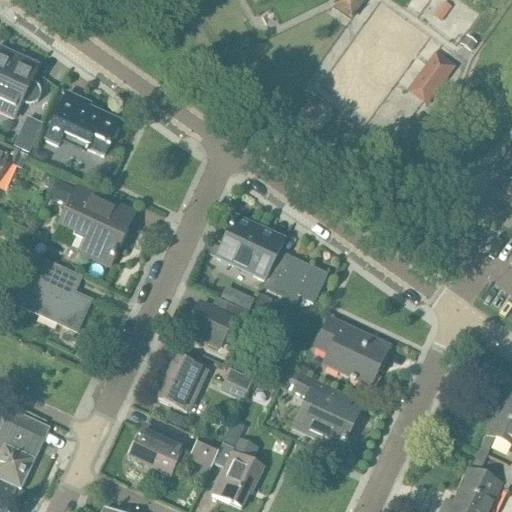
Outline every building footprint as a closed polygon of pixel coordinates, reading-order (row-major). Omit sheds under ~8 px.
[(364,3),(359,0),(337,0),(331,10),(350,23),(364,3)] [(450,10),(441,4),(432,19),(440,24),(450,10)] [(475,46),(465,38),(459,46),(470,54),(475,46)] [(30,86),(34,77),(35,78),(36,77),(0,53),(0,111),(15,117),(21,106),(25,109),(29,109),(33,108),(37,105),(39,102),(40,98),(39,94),(38,91),(35,88),(30,86)] [(405,94),(426,110),(455,70),(434,55),(405,94)] [(65,97),(43,145),(57,152),(60,146),(85,158),(87,154),(102,161),(119,126),(88,112),(90,108),(65,97)] [(19,136),(13,150),(28,157),(34,143),(19,136)] [(0,177),(6,164),(13,166),(18,155),(0,146),(0,177)] [(33,152),(28,163),(43,169),(47,158),(33,152)] [(45,176),(40,185),(48,189),(52,180),(45,176)] [(55,181),(47,199),(66,208),(74,190),(55,181)] [(133,218),(74,190),(66,208),(55,231),(82,243),(76,255),(108,270),(133,218)] [(263,284),(263,285),(264,285),(266,281),(265,281),(278,255),(283,244),(234,221),(214,263),(255,282),(256,281),(263,284)] [(264,285),(263,285),(260,292),(294,308),(297,300),(312,307),(326,278),(278,255),(265,281),(266,281),(264,285)] [(18,283),(8,305),(18,310),(75,337),(90,305),(74,297),(54,288),(61,272),(42,263),(30,258),(23,273),(18,283)] [(0,269),(0,294),(0,295),(9,274),(0,269)] [(241,297),(235,311),(238,313),(247,317),(253,303),(241,297)] [(257,303),(250,318),(251,318),(259,322),(261,323),(270,304),(259,299),(257,303)] [(219,352),(232,325),(254,334),(259,322),(251,318),(250,318),(247,317),(238,313),(235,311),(216,302),(211,313),(200,308),(186,336),(219,352)] [(370,390),(389,350),(329,322),(315,352),(332,360),(327,370),(370,390)] [(187,418),(207,376),(176,361),(166,381),(169,383),(159,404),(187,418)] [(288,373),(283,385),(296,391),(294,395),(308,402),(297,425),(305,429),(311,432),(307,439),(317,443),(338,453),(342,446),(344,447),(348,448),(355,434),(351,432),(356,421),(357,419),(347,414),(352,402),(330,392),(301,379),(288,373)] [(226,384),(239,390),(234,400),(241,404),(246,394),(247,394),(252,384),(231,374),(226,384)] [(497,407),(482,439),(484,441),(494,445),(486,463),(511,474),(511,393),(498,387),(490,404),(497,407)] [(170,415),(166,424),(178,429),(182,421),(170,415)] [(0,483),(18,492),(18,493),(20,494),(44,442),(4,423),(0,430),(0,483)] [(240,511),(248,495),(249,495),(252,497),(264,471),(232,456),(244,429),(233,424),(222,448),(231,452),(225,464),(226,464),(210,498),(238,511),(240,511)] [(170,479),(185,448),(143,429),(130,457),(151,467),(150,470),(170,479)] [(187,464),(209,474),(220,451),(198,441),(187,464)] [(444,504),(439,511),(490,511),(500,493),(506,496),(510,488),(511,488),(511,474),(486,463),(478,481),(466,475),(451,508),(444,504)] [(0,511),(8,511),(18,493),(18,492),(0,483),(0,511)]
